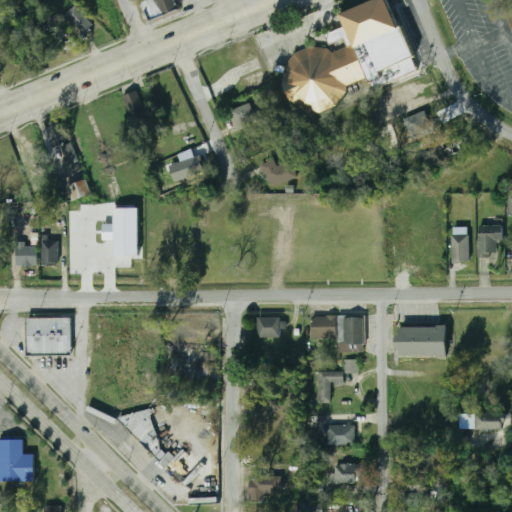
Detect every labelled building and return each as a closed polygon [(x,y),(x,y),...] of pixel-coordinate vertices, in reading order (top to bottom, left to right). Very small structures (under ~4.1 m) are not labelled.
[(144,0),(152,21),(179,12),(174,0),(144,0)] [(352,85),(350,92),(340,106),(324,112),(307,109),(294,100),(288,84),(289,74),(280,72),(281,65),(290,67),(299,54),(315,47),(333,49),(338,52),(351,46),(348,39),(334,45),(330,35),(349,27),(344,17),(381,0),(389,0),(403,29),(405,28),(419,58),(416,59),(421,71),(377,91),(371,77),(352,85)] [(65,15),(85,35),(95,26),(74,5),(65,15)] [(261,71),(257,57),(237,64),(241,78),(261,71)] [(241,78),(246,92),(267,85),(262,71),(241,78)] [(399,116),(395,103),(419,95),(415,83),(383,94),(391,118),(399,116)] [(137,91),(122,97),(133,126),(148,120),(137,91)] [(237,130),(257,122),(249,103),(230,111),(237,130)] [(402,114),(399,108),(390,112),(388,110),(375,116),(380,125),(402,114)] [(414,136),(409,119),(383,126),(388,143),(414,136)] [(46,129),(53,147),(59,145),(67,166),(78,162),(70,141),(68,142),(60,123),(46,129)] [(180,180),(204,172),(199,155),(175,163),(180,180)] [(276,166),(273,160),(260,165),(270,188),(297,177),(290,161),(276,166)] [(66,187),(73,202),(92,193),(85,179),(66,187)] [(115,255),(139,256),(140,208),(115,208),(115,224),(103,224),(103,240),(116,240),(115,255)] [(502,225),(477,225),(477,257),(497,257),(497,244),(502,244),(502,225)] [(469,235),(452,235),(452,262),(469,262),(469,235)] [(58,266),(58,236),(42,236),(42,266),(58,266)] [(37,244),(16,244),(16,266),(37,266),(37,244)] [(337,353),(363,353),(362,317),(338,317),(338,316),(311,316),(311,338),(337,338),(337,353)] [(258,317),(258,337),(281,337),(281,317),(258,317)] [(31,319),(74,319),(75,354),(32,355),(31,319)] [(447,327),(400,327),(400,357),(447,357),(447,327)] [(356,371),(356,362),(344,362),(344,371),(356,371)] [(339,382),(339,373),(318,373),(318,399),(330,399),(330,382),(339,382)] [(477,429),(507,429),(507,414),(477,414),(477,429)] [(354,426),(324,426),(324,445),(354,445),(354,426)] [(0,481),(34,481),(34,454),(23,454),(23,440),(0,440),(0,481)] [(360,465),(332,465),(332,483),(360,483),(360,465)] [(250,497),(282,497),(282,477),(250,477),(250,497)] [(400,492),(400,506),(428,506),(428,492),(400,492)] [(322,511),(322,503),(302,503),(302,511),(322,511)]
